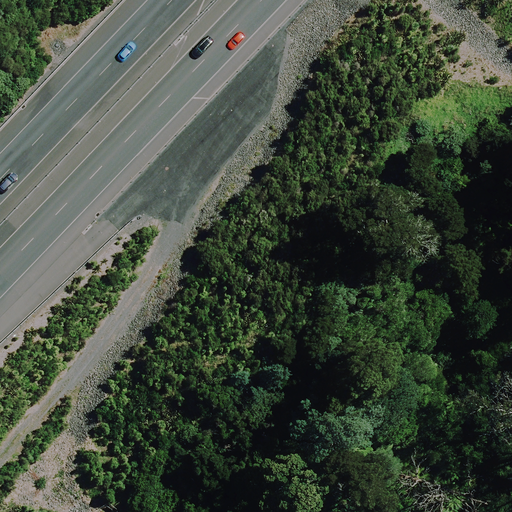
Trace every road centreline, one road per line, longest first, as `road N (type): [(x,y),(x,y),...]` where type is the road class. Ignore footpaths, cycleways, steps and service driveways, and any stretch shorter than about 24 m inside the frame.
road 1 (motorway): [(266,0),(0,280)]
road 2 (track): [(0,457),(120,326),(192,187),(192,168),(180,154)]
road 3 (motorway): [(0,175),(169,0)]
